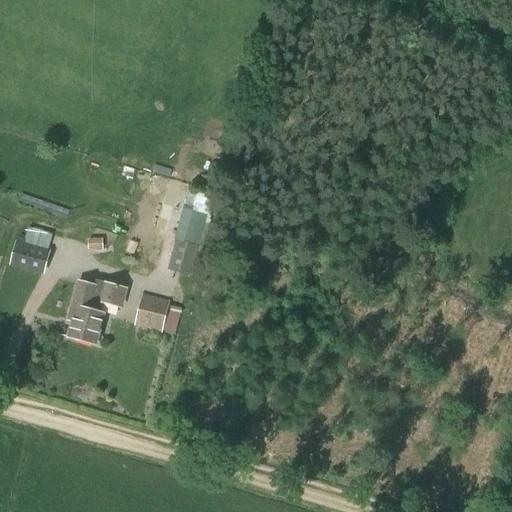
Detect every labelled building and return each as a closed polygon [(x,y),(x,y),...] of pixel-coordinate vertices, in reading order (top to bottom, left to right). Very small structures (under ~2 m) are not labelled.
[(183,209),(174,238),(199,245),(207,216),(183,209)] [(13,267),(45,275),(51,252),(48,251),(52,235),(28,229),(24,244),(19,243),(13,267)] [(195,276),(203,248),(176,241),(167,271),(189,277),(190,274),(195,276)] [(68,322),(72,325),(68,338),(96,346),(104,315),(101,314),(103,304),(122,309),(127,289),(96,280),(94,287),(79,283),(68,322)] [(168,306),(169,301),(142,294),(134,326),(162,333),(163,327),(178,331),(183,310),(168,306)]
